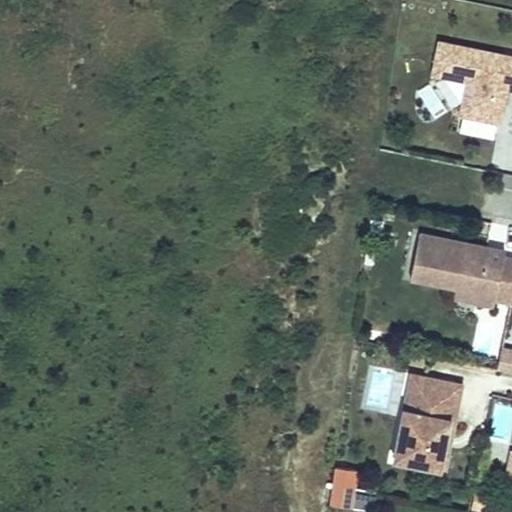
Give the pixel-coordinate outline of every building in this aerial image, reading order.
[(511,57),(442,43),(436,76),(470,82),(463,116),(502,124),(506,104),(509,90),(511,90),(511,57)] [(504,255),(505,250),(465,242),(464,248),(452,246),(454,240),(419,232),(410,276),(456,286),(477,290),(475,300),(493,304),(494,299),(504,255)] [(464,248),(465,242),(454,240),(452,246),(464,248)] [(511,303),(511,296),(511,256),(504,255),(494,299),(511,303)] [(475,300),(477,290),(456,286),(454,299),(474,303),(475,300)] [(511,350),(501,349),(497,369),(511,372),(511,350)] [(416,412),(423,377),(410,374),(403,409),(416,412)] [(438,469),(448,420),(454,421),(461,384),(423,377),(416,412),(403,409),(392,459),(438,469)] [(443,470),(454,421),(448,420),(438,469),(443,470)] [(352,510),(357,472),(336,469),(331,507),(352,510)]
